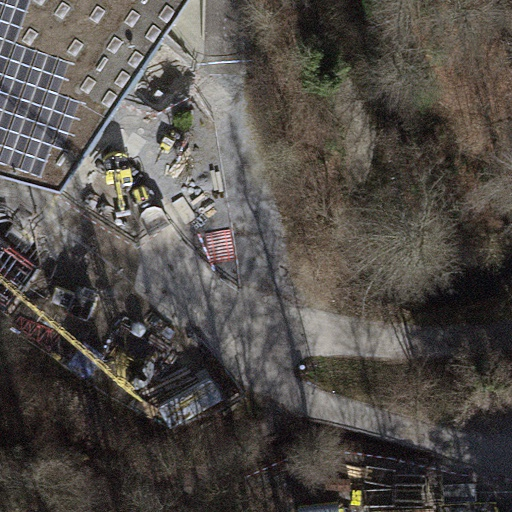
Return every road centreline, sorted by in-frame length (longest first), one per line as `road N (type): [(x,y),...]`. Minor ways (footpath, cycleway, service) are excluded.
road 1 (track): [(0,224),(43,241),(253,375),(310,337),(425,347),(511,334)]
road 2 (residential): [(511,466),(295,402),(253,375)]
